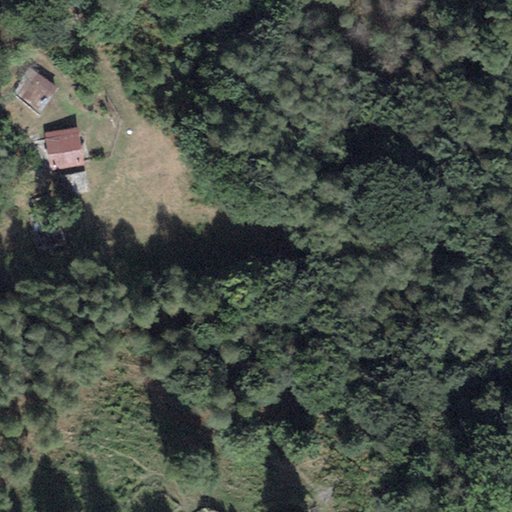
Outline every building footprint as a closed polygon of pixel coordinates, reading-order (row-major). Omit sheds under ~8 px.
[(58,86),(28,67),(9,95),(40,115),(58,86)] [(76,128),(44,134),(50,170),(83,165),(76,128)] [(84,172),(61,175),(63,193),(86,190),(84,172)] [(46,195),(31,201),(40,226),(55,221),(46,195)] [(57,227),(41,233),(52,260),(67,254),(57,227)]
